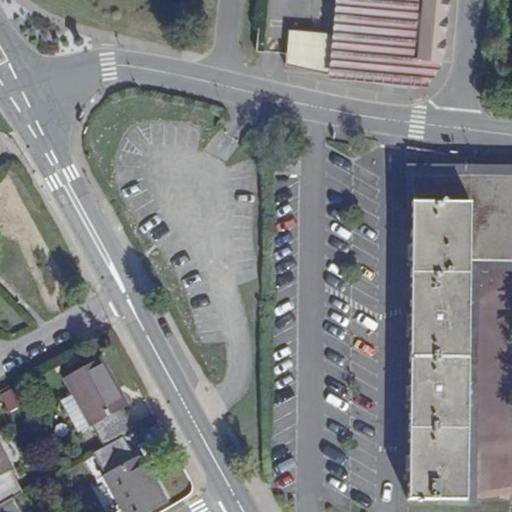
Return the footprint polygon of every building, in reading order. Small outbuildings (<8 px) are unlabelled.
[(358,0),(356,35),(336,33),(333,72),(402,80),(410,79),(413,78),(417,75),(420,72),(421,70),(422,68),(424,64),(425,61),(425,57),(439,59),(440,52),(443,53),(444,38),(441,38),(443,30),(445,31),(446,16),(443,15),(444,8),(447,8),(447,0),(358,0)] [(289,28),(285,63),(333,72),(336,33),(289,28)] [(503,70),(489,69),(486,107),(500,109),(503,70)] [(299,155),(275,156),(276,176),(299,175),(299,155)] [(511,173),(441,173),(441,176),(424,176),(424,265),(469,265),(469,261),(490,261),(490,265),(511,264),(511,173)] [(408,176),(408,302),(469,303),(469,265),(424,265),(424,176),(408,176)] [(408,302),(408,315),(468,316),(469,303),(408,302)] [(407,445),(468,445),(468,316),(408,315),(407,445)] [(123,409),(129,406),(102,357),(63,378),(90,428),(94,426),(105,446),(93,453),(105,474),(102,476),(121,511),(151,511),(168,503),(142,455),(135,458),(124,436),(134,430),(123,409)] [(8,410),(22,403),(14,387),(0,393),(8,410)] [(140,428),(129,406),(123,409),(134,430),(140,428)] [(407,445),(407,458),(468,458),(468,445),(407,445)] [(0,448),(0,511),(21,511),(13,497),(21,492),(10,470),(11,469),(0,448)] [(477,458),(468,458),(407,458),(407,502),(477,502),(477,458)]
